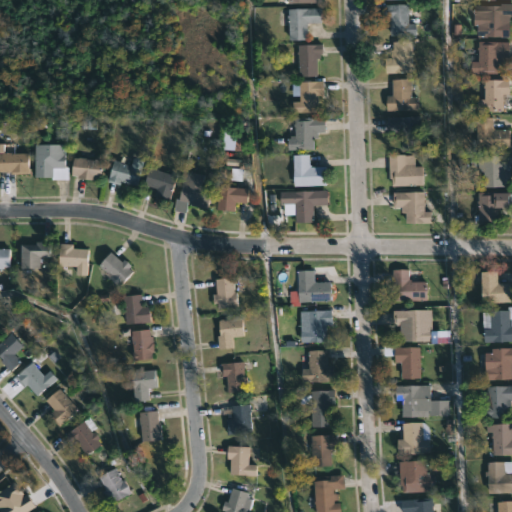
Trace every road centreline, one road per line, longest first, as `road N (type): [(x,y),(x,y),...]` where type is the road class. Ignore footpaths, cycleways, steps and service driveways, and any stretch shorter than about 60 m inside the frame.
road 1 (residential): [(0,204),(67,209),(182,243),(511,247)]
road 2 (residential): [(351,0),(370,511)]
road 3 (residential): [(182,243),(203,469),(184,511)]
road 4 (residential): [(0,408),(78,511)]
